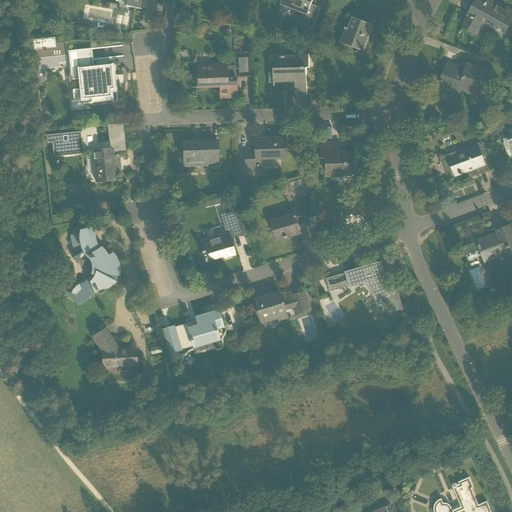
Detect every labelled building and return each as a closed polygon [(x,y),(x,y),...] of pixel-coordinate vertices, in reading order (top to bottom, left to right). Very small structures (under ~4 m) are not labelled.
[(126,0),(125,7),(141,10),(142,9),(141,9),(142,0),(126,0)] [(282,0),(280,5),(306,15),(303,25),(313,28),(320,8),(319,8),(318,13),(309,9),(312,0),(282,0)] [(475,34),(483,19),(494,25),(493,28),(497,30),(498,29),(501,31),(500,32),(505,35),(511,21),(511,10),(493,0),(488,0),(487,3),(481,0),(476,0),(468,15),(469,16),(463,27),(475,34)] [(113,3),(112,28),(130,28),(130,16),(123,16),(123,10),(117,10),(118,4),(113,3)] [(343,39),(341,42),(352,47),(354,47),(363,51),(365,46),(370,48),(380,22),(369,17),(367,24),(362,22),(364,17),(355,14),(352,21),(349,20),(346,28),(345,29),(346,29),(343,39)] [(54,38),(42,40),(43,49),(55,48),(54,38)] [(42,40),(31,41),(32,50),(43,49),(42,40)] [(77,51),(91,49),(90,46),(67,49),(68,55),(69,67),(70,78),(79,77),(77,51)] [(81,89),(76,90),(77,105),(92,104),(91,99),(110,97),(109,90),(113,89),(112,86),(109,86),(107,77),(111,76),(110,65),(93,67),(91,49),(77,51),(79,77),(80,87),(81,89)] [(308,54),(308,56),(279,57),(279,55),(278,55),(278,69),(274,69),(274,87),(275,87),(275,82),(295,82),(295,95),(308,94),(307,68),(310,68),(309,54),(308,54)] [(69,67),(68,55),(38,59),(39,71),(69,67)] [(248,64),(238,65),(238,73),(248,73),(248,64)] [(207,66),(197,66),(198,88),(220,87),(221,98),(236,98),(236,88),(236,78),(235,78),(227,78),(226,65),(207,66)] [(461,93),(461,91),(475,96),(484,71),(468,66),(465,73),(447,66),(438,90),(439,91),(441,85),(461,93)] [(81,89),(80,87),(71,87),(73,106),(77,105),(76,90),(81,89)] [(81,130),(51,134),(53,149),(54,157),(82,153),(81,145),(83,145),(84,145),(85,145),(86,145),(87,145),(88,146),(89,146),(89,147),(90,147),(90,148),(91,148),(91,149),(92,149),(92,150),(92,151),(92,152),(96,183),(106,182),(116,181),(115,172),(115,170),(115,169),(118,169),(117,158),(113,158),(113,157),(113,156),(113,153),(126,152),(125,140),(123,140),(121,123),(111,124),(108,125),(110,142),(97,143),(95,126),(81,128),(81,130)] [(247,151),(247,161),(248,170),(262,169),(262,158),(287,157),(287,139),(257,140),(258,150),(247,151)] [(207,166),(207,164),(216,163),(216,142),(215,142),(215,144),(207,144),(206,142),(206,144),(202,144),(202,140),(201,140),(201,142),(195,142),(194,141),(194,144),(183,144),(183,166),(193,166),(192,164),(206,163),(206,166),(207,166)] [(322,163),(312,164),(312,178),(329,177),(329,175),(328,175),(328,173),(346,172),(346,176),(357,175),(356,165),(358,165),(358,161),(356,162),(356,153),(339,154),(339,144),(321,144),(322,158),(322,163)] [(453,170),(455,177),(462,174),(461,173),(467,171),(469,174),(474,172),(475,175),(492,169),(483,144),(442,159),(446,172),(452,170),(453,170)] [(271,223),(276,241),(300,233),(297,226),(308,222),(304,208),(286,213),(288,218),(271,223)] [(228,234),(210,239),(200,242),(203,251),(201,252),(202,254),(204,253),(206,260),(223,255),(224,258),(234,255),(229,237),(244,233),(245,236),(246,235),(239,211),(222,216),(228,234)] [(52,214),(53,223),(61,222),(60,213),(52,214)] [(464,248),(465,252),(468,260),(482,255),(485,262),(506,254),(507,259),(511,257),(511,236),(509,228),(511,227),(510,226),(497,231),(499,235),(490,239),(489,237),(477,242),(478,243),(464,248)] [(72,294),(71,298),(78,304),(80,303),(82,301),(84,300),(86,298),(88,296),(89,297),(90,296),(89,295),(94,289),(94,291),(95,292),(96,293),(97,294),(98,295),(100,295),(101,295),(102,294),(104,293),(104,292),(105,291),(105,289),(105,288),(108,287),(110,286),(113,284),(115,282),(116,279),(117,276),(118,273),(118,270),(118,266),(117,263),(116,260),(114,257),(112,255),(111,255),(111,256),(107,258),(103,252),(100,249),(98,250),(95,245),(94,242),(94,239),(93,236),(93,233),(94,230),(93,229),(80,232),(79,235),(71,237),(73,246),(75,250),(77,254),(78,254),(72,258),(73,260),(75,259),(84,253),(89,259),(90,261),(91,263),(92,265),(92,268),(92,270),(92,273),(89,272),(88,273),(92,274),(79,286),(77,288),(75,289),(74,290),(73,292),(72,294)] [(385,298),(389,313),(403,309),(397,290),(386,293),(378,280),(386,277),(381,262),(369,265),(366,261),(355,268),(356,269),(345,273),(326,279),(330,292),(349,286),(349,288),(365,284),(377,303),(385,298)] [(256,300),(263,324),(279,320),(279,322),(289,319),(287,311),(295,308),(297,315),(312,311),(306,292),(293,296),(294,299),(283,302),(280,293),(256,300)] [(467,306),(469,313),(470,314),(478,311),(475,303),(467,306)] [(174,326),(161,330),(168,355),(181,351),(181,350),(193,347),(193,348),(194,347),(194,348),(194,347),(211,342),(212,342),(218,340),(215,329),(222,327),(217,312),(196,318),(197,323),(193,324),(192,322),(174,328),(174,326)] [(239,329),(234,330),(236,339),(242,337),(243,337),(240,328),(239,329)] [(93,337),(101,350),(102,368),(136,366),(135,350),(119,351),(105,329),(93,337)] [(491,511),(487,502),(478,505),(471,488),(473,488),(469,478),(458,482),(459,485),(458,486),(457,485),(456,484),(455,484),(454,484),(454,485),(453,485),(453,486),(452,487),(453,488),(459,504),(451,507),(450,506),(449,505),(448,504),(446,504),(445,504),(444,504),(443,504),(442,504),(441,505),(440,506),(440,507),(439,508),(439,509),(439,510),(439,511),(491,511)] [(391,489),(383,492),(386,499),(393,496),(391,489)]
